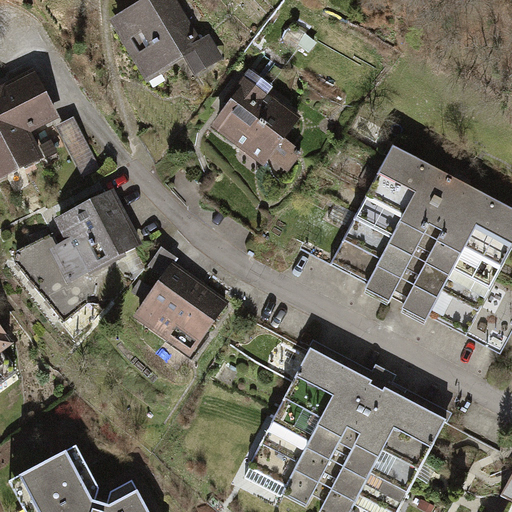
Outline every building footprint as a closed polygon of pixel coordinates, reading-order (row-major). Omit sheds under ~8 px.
[(171,0),(154,0),(117,22),(147,73),(186,51),(188,55),(187,56),(192,64),(192,65),(196,71),(210,62),(217,52),(208,46),(206,49),(198,43),(171,0)] [(54,115),(33,75),(0,92),(0,96),(23,141),(29,138),(25,131),(54,115)] [(234,107),(220,125),(266,160),(297,119),(252,84),(246,91),(241,88),(230,103),(234,107)] [(23,141),(0,96),(0,176),(38,156),(29,138),(23,141)] [(81,180),(100,173),(79,118),(61,125),(81,180)] [(511,209),(393,147),(334,259),(372,279),(365,291),(388,303),(395,291),(409,298),(402,311),(425,323),(432,310),(470,330),(511,250),(511,209)] [(111,194),(60,221),(71,241),(60,247),(54,235),(19,253),(16,263),(62,319),(90,295),(81,283),(90,279),(86,271),(138,244),(111,194)] [(172,267),(139,314),(192,351),(225,305),(172,267)] [(0,365),(7,360),(0,351),(9,344),(0,331),(0,365)] [(250,468),(245,478),(281,497),(283,494),(306,506),(313,494),(326,501),(319,511),(398,511),(445,423),(444,422),(447,416),(389,385),(392,379),(376,370),(372,377),(313,346),(311,352),(309,351),(248,467),(250,468)] [(97,498),(74,455),(18,485),(32,511),(141,511),(130,490),(108,501),(107,505),(96,503),(97,498)] [(511,475),(502,494),(511,499),(511,475)] [(511,511),(511,499),(502,494),(501,496),(507,500),(500,511),(511,511)]
